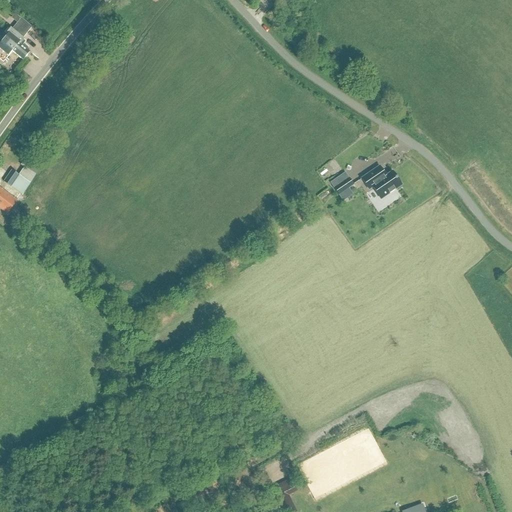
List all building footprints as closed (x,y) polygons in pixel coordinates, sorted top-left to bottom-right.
[(31,28),(21,19),(15,14),(10,18),(17,24),(12,30),(11,30),(0,43),(0,50),(8,57),(12,52),(23,61),(30,53),(19,44),(23,39),(22,39),(31,28)] [(123,31),(110,51),(120,58),(133,38),(123,31)] [(403,137),(406,132),(397,126),(394,131),(403,137)] [(385,156),(392,137),(382,133),(375,153),(385,156)] [(423,140),(417,144),(424,153),(429,149),(423,140)] [(22,196),(31,184),(35,175),(36,175),(39,166),(33,164),(30,162),(34,155),(28,151),(26,155),(28,156),(26,159),(25,158),(20,166),(23,168),(18,176),(12,170),(3,183),(10,188),(22,196)] [(427,165),(421,175),(428,178),(433,169),(427,165)] [(368,192),(372,190),(380,202),(402,187),(392,172),(385,177),(383,174),(384,174),(379,167),(360,180),(368,192)] [(329,184),(333,190),(338,197),(353,186),(348,179),(340,185),(336,179),(329,184)] [(0,209),(7,215),(17,202),(0,189),(0,209)] [(271,489),(282,511),(296,511),(289,496),(297,492),(291,479),(289,480),(271,489)]
